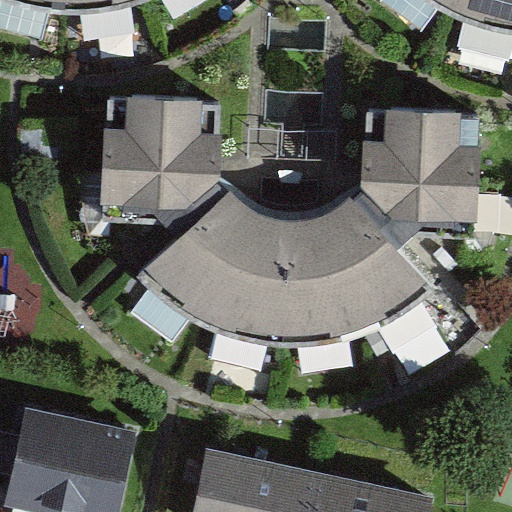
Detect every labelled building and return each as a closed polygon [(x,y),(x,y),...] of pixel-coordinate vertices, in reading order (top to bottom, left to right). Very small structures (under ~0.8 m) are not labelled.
[(17,0),(60,9),(104,3),(125,0),(17,0)] [(511,0),(440,0),(450,8),(489,18),(511,22),(511,0)] [(221,109),(106,101),(104,206),(148,210),(173,242),(136,275),(160,293),(191,321),(230,330),(275,340),(319,334),(361,328),(403,310),(438,284),(396,243),(415,222),(474,233),(481,116),(365,111),(358,188),(347,208),(325,222),(283,221),(245,213),(217,185),(221,109)] [(27,411),(7,506),(36,511),(123,511),(139,434),(27,411)] [(433,511),(436,498),(208,453),(196,511),(433,511)]
